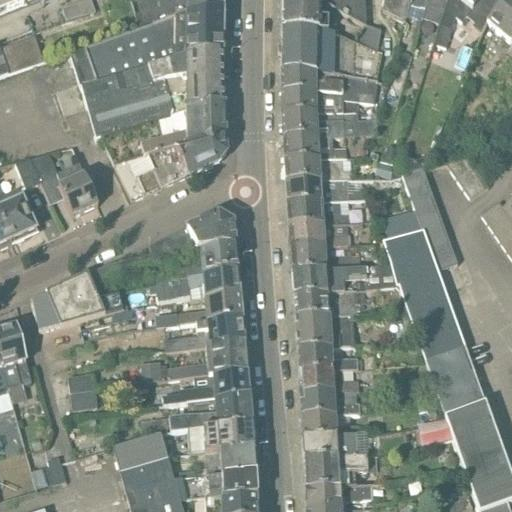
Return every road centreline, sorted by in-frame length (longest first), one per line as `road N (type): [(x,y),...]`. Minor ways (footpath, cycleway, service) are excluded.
road 1 (tertiary): [(279,511),(254,189)]
road 2 (residential): [(254,189),(226,192),(0,291)]
road 3 (tertiary): [(254,189),(249,0)]
